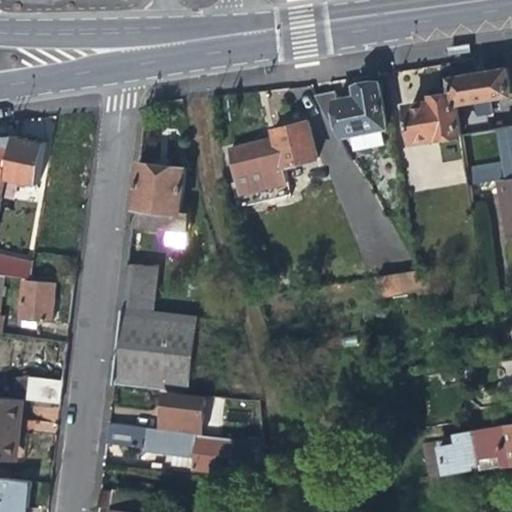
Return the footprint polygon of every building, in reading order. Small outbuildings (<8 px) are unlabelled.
[(471,42),(450,44),(451,51),(472,49),(471,42)] [(472,119),(495,115),(492,99),(511,95),(511,82),(510,67),(485,71),(449,76),(452,91),(454,105),(458,105),(462,133),(474,131),(472,119)] [(332,91),(315,94),(320,101),(341,137),(353,134),(354,143),(383,138),(382,129),(389,128),(381,81),(356,85),(358,95),(337,98),(336,94),(332,91)] [(463,135),(462,133),(458,105),(454,105),(452,91),(431,94),(432,100),(427,101),(413,103),(408,110),(413,136),(420,142),(463,135)] [(497,127),(495,115),(472,119),(474,131),(497,127)] [(234,148),(241,176),(318,158),(309,121),(273,129),(275,138),(234,148)] [(511,125),(501,127),(507,161),(468,167),(470,183),(511,176),(511,125)] [(0,135),(0,201),(5,178),(14,134),(0,135)] [(32,138),(14,134),(5,178),(38,185),(47,141),(32,138)] [(162,166),(139,163),(132,226),(169,230),(188,232),(189,216),(179,214),(185,169),(162,166)] [(285,168),(246,177),(253,203),(292,194),(285,168)] [(511,177),(498,179),(507,235),(511,238),(511,177)] [(474,212),(470,184),(470,183),(455,185),(460,214),(474,212)] [(374,207),(346,217),(358,245),(385,235),(374,207)] [(187,246),(188,232),(169,230),(167,243),(187,246)] [(32,263),(0,256),(0,274),(4,275),(29,278),(32,263)] [(159,267),(127,263),(122,307),(154,310),(159,267)] [(403,290),(422,287),(430,286),(421,270),(400,274),(403,290)] [(54,301),(56,284),(23,280),(20,317),(52,321),(54,301)] [(436,296),(430,286),(422,287),(424,298),(436,296)] [(198,315),(154,310),(122,307),(119,335),(113,384),(189,393),(198,315)] [(0,359),(65,368),(68,345),(1,336),(0,343),(0,359)] [(43,400),(61,402),(62,389),(63,380),(30,377),(28,398),(43,400)] [(25,398),(0,395),(0,457),(12,458),(14,437),(20,438),(21,426),(25,398)] [(162,429),(201,434),(205,399),(166,395),(164,410),(162,429)] [(130,425),(109,422),(106,444),(123,446),(144,448),(144,452),(173,455),(172,468),(214,473),(216,457),(265,463),(268,442),(264,441),(234,438),(201,434),(162,429),(147,427),(130,425)] [(440,441),(445,472),(486,464),(486,468),(511,463),(511,425),(496,428),(497,431),(440,441)] [(32,481),(0,477),(0,511),(28,511),(29,509),(32,481)] [(103,508),(111,509),(114,490),(105,489),(103,508)] [(151,511),(154,495),(114,490),(111,509),(111,511),(151,511)]
